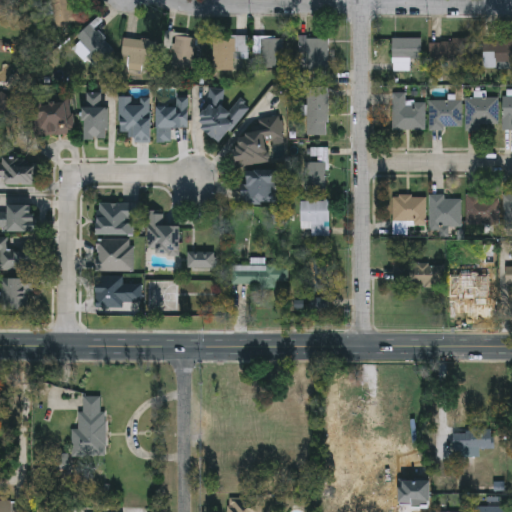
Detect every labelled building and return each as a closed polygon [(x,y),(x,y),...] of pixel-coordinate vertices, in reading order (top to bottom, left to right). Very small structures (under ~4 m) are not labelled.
[(69,0),(74,13),(79,12),(82,22),(59,29),(50,0),(69,0)] [(88,59),(93,54),(78,38),(91,25),(116,51),(98,69),(88,59)] [(194,71),(172,69),(174,36),(197,38),(194,71)] [(214,73),(214,37),(248,37),(248,61),(235,61),(235,73),(214,73)] [(160,44),(157,67),(121,62),(125,39),(160,44)] [(284,71),(257,70),(258,39),(285,40),(284,71)] [(329,39),(329,73),(299,72),(299,39),(329,39)] [(391,40),(422,40),(422,61),(391,61),(391,40)] [(430,63),(430,41),(478,41),(478,63),(430,63)] [(484,41),(511,41),(511,69),(484,69),(484,41)] [(210,87),(225,89),(223,105),(230,111),(242,97),(252,106),(219,142),(202,126),(204,125),(200,121),(202,118),(199,115),(208,106),(210,87)] [(308,140),(308,89),(328,89),(328,140),(308,140)] [(36,133),(32,100),(70,95),(74,128),(36,133)] [(426,104),(426,131),(394,131),(394,95),(407,95),(407,104),(426,104)] [(107,96),(107,141),(85,141),(85,96),(107,96)] [(151,99),(151,145),(130,145),(130,135),(119,135),(119,99),(151,99)] [(158,108),(178,109),(178,100),(190,100),(189,131),(172,131),(172,144),(158,144),(158,108)] [(498,100),(498,130),(467,130),(467,100),(498,100)] [(462,131),(430,131),(430,102),(462,102),(462,131)] [(271,164),(240,168),(236,137),(261,134),(259,122),(281,119),(284,140),(268,142),(271,164)] [(327,194),(306,194),(306,149),(327,149),(327,194)] [(0,161),(38,161),(38,187),(0,187),(0,161)] [(278,172),(278,205),(247,205),(247,172),(278,172)] [(511,219),(503,219),(503,196),(511,196),(511,200),(511,219)] [(426,197),(426,226),(393,226),(393,197),(426,197)] [(467,226),(467,197),(498,197),(498,226),(467,226)] [(462,198),(462,228),(430,228),(430,198),(462,198)] [(301,202),(330,202),(330,236),(310,236),(310,230),(301,230),(301,202)] [(98,236),(98,204),(141,205),(140,237),(98,236)] [(36,206),(36,233),(0,233),(0,214),(9,214),(8,206),(36,206)] [(182,227),(182,255),(149,255),(149,215),(165,215),(165,227),(182,227)] [(34,273),(0,272),(0,239),(9,239),(9,253),(34,253),(34,273)] [(135,273),(98,273),(98,241),(135,241),(135,273)] [(215,267),(187,267),(187,252),(215,252),(215,267)] [(445,264),(445,288),(394,288),(394,264),(445,264)] [(289,287),(233,287),(233,267),(289,267),(289,287)] [(125,279),(125,285),(142,286),(142,308),(97,308),(97,278),(125,279)] [(33,281),(33,312),(2,312),(2,281),(33,281)] [(70,429),(80,429),(80,396),(100,396),(100,411),(105,411),(105,456),(70,456),(70,429)] [(452,432),(492,431),(492,449),(477,449),(477,452),(452,453),(452,432)] [(399,463),(348,462),(348,440),(365,440),(365,441),(399,441),(399,463)] [(0,511),(0,500),(11,500),(11,511),(0,511)]
